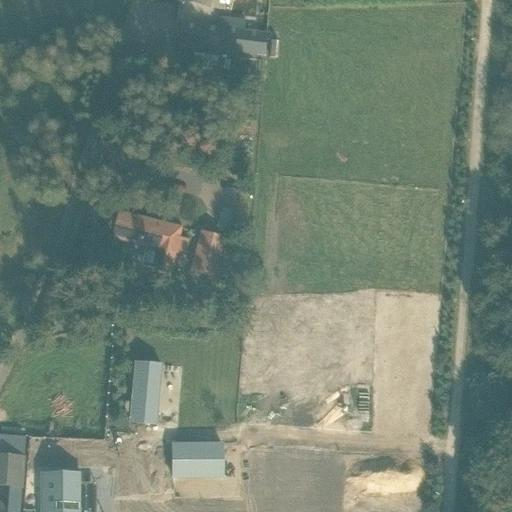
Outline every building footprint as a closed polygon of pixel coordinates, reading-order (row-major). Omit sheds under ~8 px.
[(244,31),(246,22),(219,18),(218,27),(182,23),(179,45),(264,57),(267,34),(244,31)] [(120,212),(113,239),(158,250),(153,271),(159,273),(158,274),(165,275),(165,274),(170,275),(176,254),(184,256),(188,239),(180,237),(182,228),(120,212)] [(217,277),(226,238),(201,232),(192,271),(217,277)] [(129,414),(129,423),(154,425),(160,365),(141,364),(134,363),(129,414)] [(220,479),(221,479),(220,444),(192,445),(172,445),(172,479),(220,479)] [(22,463),(22,458),(0,456),(0,486),(22,488),(24,463),(22,463)] [(40,476),(39,476),(39,506),(38,511),(94,511),(91,511),(90,511),(90,504),(90,500),(80,500),(80,487),(80,483),(79,483),(79,476),(72,476),(64,476),(40,476)]
